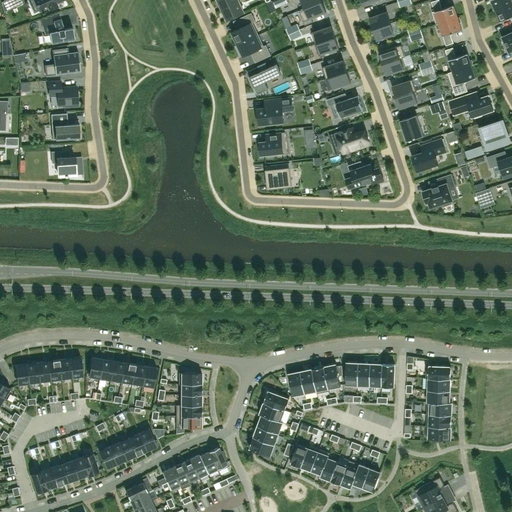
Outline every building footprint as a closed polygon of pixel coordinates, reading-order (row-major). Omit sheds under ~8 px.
[(34,0),(40,11),(48,7),(49,9),(57,5),(56,3),(63,0),(27,0),(28,0),(34,0)] [(222,10),(240,2),(238,0),(218,0),(222,10)] [(304,8),(322,1),(321,0),(300,0),(304,7),(304,8)] [(458,17),(454,5),(442,9),(439,0),(436,0),(431,2),(434,11),(432,12),(436,24),(458,17)] [(511,1),(511,0),(490,0),(495,10),(511,2),(511,1)] [(326,12),(322,1),(304,8),(304,7),(301,9),(305,20),(326,12)] [(222,10),(227,20),(244,12),(240,2),(222,10)] [(511,2),(495,10),(501,22),(511,17),(511,20),(511,2)] [(373,29),(391,23),(387,11),(369,17),(373,29)] [(232,31),(233,34),(231,34),(235,43),(237,42),(238,44),(259,34),(253,23),(255,21),(251,13),(236,20),(240,28),(232,31)] [(43,25),(44,34),(49,33),(51,43),(74,38),(72,27),(64,29),(61,19),(52,22),(50,17),(42,19),(43,25)] [(462,29),(458,17),(436,24),(439,24),(446,45),(454,43),(450,33),(462,29)] [(391,23),(373,29),(377,40),(395,34),(391,23)] [(289,34),(300,30),(297,24),(286,29),(289,34)] [(315,44),(335,37),(331,26),(311,32),(315,44)] [(410,35),(421,32),(419,26),(408,30),(410,35)] [(300,30),(289,34),(291,40),(302,35),(300,30)] [(421,32),(410,35),(411,41),(423,37),(421,32)] [(511,32),(502,37),(505,42),(503,43),(507,52),(511,49),(511,32)] [(265,47),(259,34),(238,44),(243,56),(253,51),(258,61),(271,55),(267,46),(265,47)] [(339,48),(335,37),(315,44),(319,55),(339,48)] [(379,52),(382,64),(403,57),(405,56),(401,45),(379,52)] [(445,50),(452,71),(452,72),(472,65),(467,53),(456,57),(453,47),(445,50)] [(44,65),(46,75),(80,71),(78,51),(68,52),(66,53),(65,48),(52,50),(54,64),(44,65)] [(25,53),(13,55),(14,63),(26,60),(25,53)] [(403,57),(382,64),(386,75),(406,68),(403,57)] [(299,68),(311,64),(309,59),(298,62),(299,68)] [(322,67),(326,79),(329,78),(329,77),(347,71),(343,60),(322,67)] [(421,70),(432,66),(431,60),(419,64),(421,70)] [(257,94),(268,89),(265,82),(279,75),(274,65),(268,68),(265,63),(266,63),(265,62),(257,66),(258,67),(260,71),(250,76),(255,87),(258,93),(257,93),(257,94)] [(311,64),(299,68),(301,74),(313,70),(311,64)] [(452,72),(452,71),(448,73),(455,95),(467,91),(464,81),(476,78),(472,65),(452,72)] [(421,70),(423,75),(434,71),(432,66),(421,70)] [(329,78),(333,88),(351,82),(347,71),(329,77),(329,78)] [(392,86),(396,97),(414,91),(416,91),(412,79),(392,86)] [(77,87),(61,89),(61,81),(48,82),(49,95),(57,94),(58,105),(65,105),(65,106),(78,105),(77,87)] [(29,83),(20,83),(21,92),(29,91),(29,83)] [(396,97),(400,108),(417,102),(414,91),(396,97)] [(477,92),(472,93),(449,101),(453,112),(469,107),(472,117),(474,116),(475,118),(481,115),(481,114),(493,109),(488,95),(480,98),(478,92),(477,92)] [(306,97),(308,102),(320,99),(318,93),(306,97)] [(340,116),(341,117),(363,109),(358,95),(348,99),(345,100),(342,94),(326,99),(329,106),(331,105),(336,103),(340,116)] [(430,97),(432,103),(444,99),(442,94),(430,97)] [(265,100),(266,108),(257,109),(259,124),(284,122),(283,111),(293,110),(291,97),(265,100)] [(450,116),(444,100),(429,105),(432,114),(439,111),(441,119),(450,116)] [(51,114),(52,139),(79,137),(78,124),(67,124),(66,113),(51,114)] [(424,135),(417,114),(399,120),(406,141),(424,135)] [(481,128),(488,148),(505,142),(503,136),(507,135),(502,121),(481,128)] [(369,144),(365,130),(354,133),(352,127),(334,133),(337,140),(339,139),(343,153),(353,150),(369,144)] [(453,131),(446,134),(449,143),(456,140),(453,131)] [(274,154),(287,152),(285,132),(267,134),(267,135),(268,134),(269,139),(268,141),(259,142),(261,155),(267,154),(267,156),(275,156),(274,154)] [(438,163),(435,155),(446,151),(441,139),(421,145),(423,152),(412,156),(417,170),(438,163)] [(481,146),(473,148),(476,157),(484,154),(481,146)] [(52,163),(57,163),(58,176),(83,174),(82,160),(75,160),(74,157),(70,157),(69,150),(51,151),(52,163)] [(501,172),(502,175),(511,171),(511,156),(507,158),(507,157),(505,151),(486,157),(490,168),(499,165),(501,172)] [(349,187),(372,180),(373,184),(384,180),(379,167),(372,169),(371,163),(363,166),(361,160),(347,165),(350,172),(351,171),(353,176),(346,178),(346,179),(349,187)] [(289,164),(289,163),(269,165),(269,166),(271,166),(272,171),(266,171),(268,188),(288,186),(287,179),(291,178),(289,164)] [(450,200),(452,199),(448,188),(455,186),(451,174),(435,179),(437,186),(433,187),(433,188),(423,191),(426,202),(429,201),(430,207),(443,203),(444,206),(451,203),(450,200)] [(476,193),(481,208),(488,205),(485,197),(492,195),(490,188),(476,193)] [(80,356),(69,358),(72,377),(83,376),(80,356)] [(99,378),(103,359),(91,357),(88,376),(99,378)] [(72,377),(69,358),(58,359),(61,379),(72,377)] [(61,379),(58,359),(48,361),(50,380),(61,379)] [(110,380),(113,360),(103,359),(99,378),(110,380)] [(121,381),(124,362),(113,360),(110,380),(121,381)] [(50,380),(48,361),(37,362),(40,381),(50,380)] [(40,381),(37,362),(26,363),(29,383),(40,381)] [(131,383),(135,364),(124,362),(121,381),(131,383)] [(346,362),(345,384),(358,385),(359,362),(346,362)] [(359,362),(358,385),(370,385),(371,363),(359,362)] [(29,383),(26,363),(13,365),(14,372),(16,371),(18,384),(29,383)] [(371,363),(370,385),(382,386),(383,363),(371,363)] [(394,386),(395,364),(383,363),(382,386),(394,386)] [(142,385),(145,366),(135,364),(131,383),(142,385)] [(336,364),(324,366),(329,390),(329,388),(341,386),(339,375),(337,366),(336,364)] [(451,366),(445,366),(445,365),(442,365),(442,366),(426,365),(426,377),(450,378),(451,366)] [(156,368),(145,366),(142,385),(153,387),(156,368)] [(329,390),(324,366),(312,368),(317,393),(329,390)] [(317,393),(312,368),(300,371),(305,393),(316,391),(317,393)] [(305,393),(300,371),(288,373),(291,386),(290,386),(291,390),(292,390),(293,395),(305,393)] [(201,372),(188,372),(184,372),(181,372),(178,372),(178,383),(201,383),(201,372)] [(450,390),(450,378),(426,377),(426,378),(428,378),(428,390),(450,390)] [(0,395),(4,398),(10,388),(0,381),(0,395)] [(201,394),(201,383),(178,383),(178,384),(181,384),(181,394),(201,394)] [(280,395),(268,390),(264,402),(285,410),(289,398),(284,396),(284,395),(281,394),(280,395)] [(450,402),(450,390),(428,390),(427,402),(450,402)] [(201,405),(201,394),(181,394),(181,404),(176,404),(176,405),(201,405)] [(281,420),(285,410),(264,402),(260,413),(262,414),(281,421),(281,420)] [(452,402),(450,402),(427,402),(427,414),(451,415),(452,402)] [(201,416),(201,405),(176,405),(176,416),(201,416)] [(279,433),(283,421),(281,420),(281,421),(262,414),(258,425),(279,433)] [(451,427),(451,415),(427,414),(426,426),(451,427)] [(201,427),(201,416),(176,416),(176,427),(201,427)] [(253,436),(275,444),(279,433),(258,425),(253,436)] [(450,439),(451,427),(426,426),(426,438),(441,439),(445,439),(450,439)] [(149,428),(138,432),(146,450),(158,445),(156,439),(154,440),(149,428)] [(146,450),(138,432),(128,437),(136,455),(146,450)] [(275,444),(253,436),(249,448),(261,453),(265,455),(265,454),(270,456),(275,444)] [(136,455),(128,437),(119,441),(127,459),(136,455)] [(127,459),(119,441),(109,445),(117,463),(127,459)] [(301,466),(308,447),(298,443),(291,462),(301,466)] [(117,463),(109,445),(98,450),(106,468),(117,463)] [(217,471),(227,466),(224,459),(226,458),(223,451),(221,452),(218,446),(209,451),(217,469),(216,469),(217,471)] [(308,447),(301,466),(311,470),(318,451),(308,447)] [(208,451),(200,455),(208,473),(216,469),(217,469),(209,451),(208,451)] [(321,474),(328,457),(329,455),(328,455),(318,451),(311,470),(321,474)] [(92,453),(82,456),(88,475),(99,471),(92,453)] [(190,458),(199,478),(208,474),(208,473),(200,455),(199,454),(190,458)] [(88,475),(82,456),(72,460),(78,478),(88,475)] [(328,457),(321,474),(320,476),(331,480),(338,461),(328,457)] [(199,478),(190,458),(180,462),(190,482),(199,478)] [(78,478),(72,460),(61,463),(68,482),(78,478)] [(341,484),(349,460),(347,464),(338,461),(331,480),(341,484)] [(351,488),(360,464),(349,460),(341,484),(351,488)] [(180,462),(171,467),(179,485),(181,489),(191,485),(190,482),(180,462)] [(68,482),(61,463),(51,467),(57,485),(68,482)] [(363,487),(370,468),(360,464),(351,488),(353,483),(363,487)] [(57,485),(51,467),(41,470),(47,489),(57,485)] [(164,477),(166,482),(168,486),(170,489),(179,485),(171,467),(162,471),(164,477)] [(376,484),(380,472),(370,468),(363,487),(373,491),(374,488),(375,488),(376,484)] [(47,489),(41,470),(30,474),(36,492),(47,489)] [(438,489),(445,486),(440,476),(414,490),(423,507),(425,506),(443,497),(438,489)] [(125,490),(129,499),(147,491),(151,489),(146,477),(135,482),(136,485),(125,490)] [(157,481),(159,486),(162,484),(166,482),(164,477),(157,481)] [(147,491),(129,499),(133,509),(151,500),(157,497),(153,489),(151,489),(147,491)] [(428,511),(454,511),(458,510),(453,501),(447,505),(443,497),(425,506),(428,511)] [(151,500),(133,509),(135,511),(150,511),(156,510),(151,500)]
